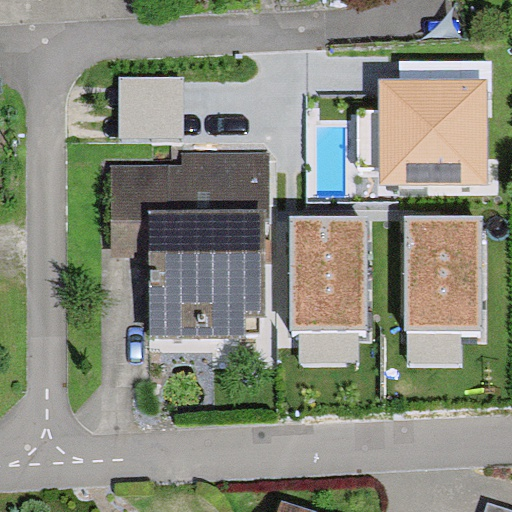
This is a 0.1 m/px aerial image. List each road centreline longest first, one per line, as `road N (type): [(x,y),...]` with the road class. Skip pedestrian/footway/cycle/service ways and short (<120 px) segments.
road 1 (residential): [(441,24),(76,41),(42,74),(47,460)]
road 2 (residential): [(47,460),(511,436)]
